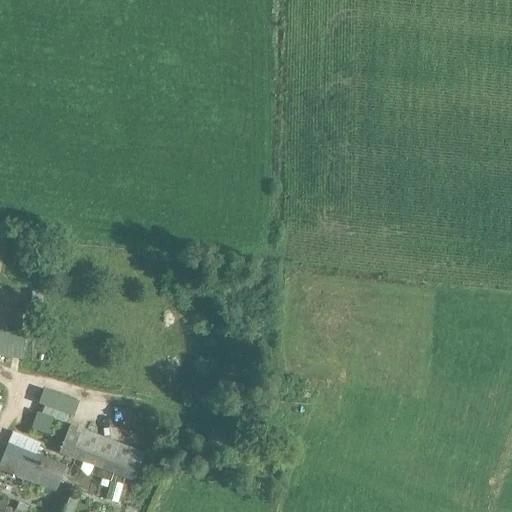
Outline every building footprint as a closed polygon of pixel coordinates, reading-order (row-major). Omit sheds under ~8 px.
[(7,278),(0,280),(0,293),(11,291),(7,278)] [(22,327),(0,326),(0,356),(21,357),(22,327)] [(279,386),(278,403),(304,404),(305,387),(279,386)] [(49,418),(60,421),(63,409),(38,403),(32,427),(45,431),(49,418)] [(133,483),(145,454),(70,426),(59,454),(133,483)] [(8,431),(5,442),(29,449),(33,439),(8,431)] [(8,445),(0,464),(0,471),(55,494),(66,468),(8,445)] [(54,511),(73,511),(77,503),(61,497),(54,511)]
